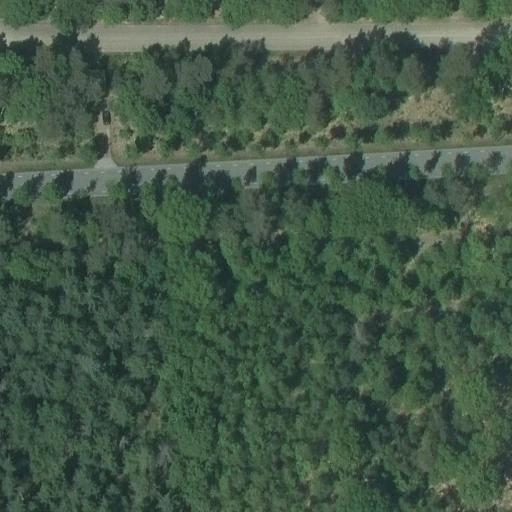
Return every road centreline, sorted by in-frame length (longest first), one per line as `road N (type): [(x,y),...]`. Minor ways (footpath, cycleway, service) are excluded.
road 1 (unknown): [(0,344),(511,306)]
road 2 (primary): [(0,189),(511,161)]
